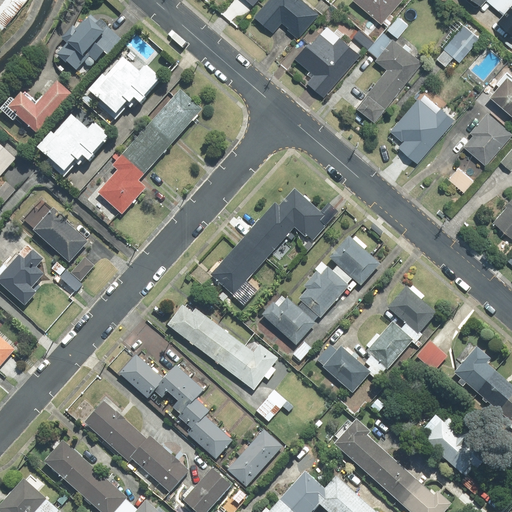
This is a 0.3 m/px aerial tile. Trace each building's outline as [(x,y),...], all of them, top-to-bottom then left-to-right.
[(286,26),(298,38),(322,13),(309,0),(270,0),(256,15),(277,35),(286,26)] [(356,0),(383,24),(405,0),(356,0)] [(511,0),(485,0),(489,3),(492,0),(496,0),(503,6),(498,12),(511,24),(511,0)] [(410,24),(399,15),(388,28),(399,37),(410,24)] [(93,16),(56,54),(77,74),(92,59),(95,62),(107,50),(96,40),(107,29),(93,16)] [(369,49),(386,28),(376,19),(365,32),(362,30),(355,38),(369,49)] [(466,21),(441,57),(446,64),(452,56),(465,66),(486,35),(466,21)] [(308,83),(326,97),(363,53),(341,35),(333,45),(318,33),(297,58),(316,74),(308,83)] [(357,104),(376,119),(424,61),(393,35),(375,57),(388,67),(357,104)] [(153,78),(127,53),(89,92),(115,117),(153,78)] [(490,92),(511,110),(511,75),(507,71),(490,92)] [(38,135),(74,94),(58,79),(37,102),(26,92),(10,110),(38,135)] [(198,104),(182,91),(92,203),(116,222),(146,186),(138,179),(198,104)] [(400,144),(418,160),(459,116),(443,102),(434,112),(418,97),(392,126),(406,138),(400,144)] [(109,131),(81,109),(41,159),(69,181),(109,131)] [(462,140),(487,162),(511,134),(511,130),(489,110),(462,140)] [(0,140),(0,179),(19,158),(0,140)] [(511,169),(511,147),(501,160),(511,170),(511,169)] [(474,180),(460,167),(450,177),(465,191),(474,180)] [(17,191),(8,182),(0,189),(0,205),(2,207),(17,191)] [(209,273),(234,296),(297,230),(312,244),(330,226),(322,218),(325,215),(298,189),(281,207),(276,202),(209,273)] [(94,243),(46,198),(26,219),(74,264),(94,243)] [(511,200),(494,221),(511,236),(511,200)] [(265,319),(295,345),(355,278),(362,285),(383,261),(351,234),(331,258),(341,266),(334,274),(323,264),(303,286),(314,296),(302,310),(285,295),(265,319)] [(45,257),(31,244),(0,275),(0,279),(27,305),(52,279),(37,264),(45,257)] [(97,266),(86,256),(72,271),(83,281),(97,266)] [(82,284),(58,261),(53,267),(62,276),(59,279),(74,293),(82,284)] [(339,352),(331,345),(318,360),(356,393),(372,374),(379,380),(437,313),(407,286),(388,307),(406,323),(400,329),(392,322),(370,347),(376,353),(365,365),(343,347),(339,352)] [(255,352),(188,302),(169,326),(259,393),(284,359),(262,343),(255,352)] [(0,360),(3,363),(14,350),(0,338),(0,360)] [(449,355),(431,339),(416,356),(435,372),(449,355)] [(294,353),(301,360),(312,350),(305,342),(294,353)] [(489,360),(472,343),(456,360),(461,365),(454,373),(511,428),(511,387),(486,363),(489,360)] [(166,377),(139,354),(122,373),(150,398),(159,389),(198,424),(190,434),(218,459),(234,442),(207,417),(213,411),(199,399),(206,390),(177,365),(166,377)] [(421,382),(406,370),(395,383),(410,395),(421,382)] [(293,406),(275,390),(257,410),(269,421),(283,406),(289,411),(293,406)] [(190,470),(106,397),(83,423),(167,496),(190,470)] [(386,405),(378,398),(371,407),(380,414),(386,405)] [(480,471),(491,458),(468,438),(472,433),(450,414),(445,419),(437,412),(425,426),(434,434),(427,443),(466,476),(474,466),(480,471)] [(373,432),(358,419),(337,442),(415,511),(446,511),(453,505),(437,491),(432,496),(368,438),(373,432)] [(285,448),(264,429),(228,470),(249,488),(285,448)] [(138,506),(69,442),(49,463),(101,511),(161,511),(146,497),(138,506)] [(214,467),(185,500),(199,511),(216,511),(238,487),(214,467)] [(268,511),(315,511),(322,504),(330,511),(378,511),(339,477),(329,488),(307,469),(268,511)] [(59,511),(27,483),(6,507),(11,511),(59,511)]
